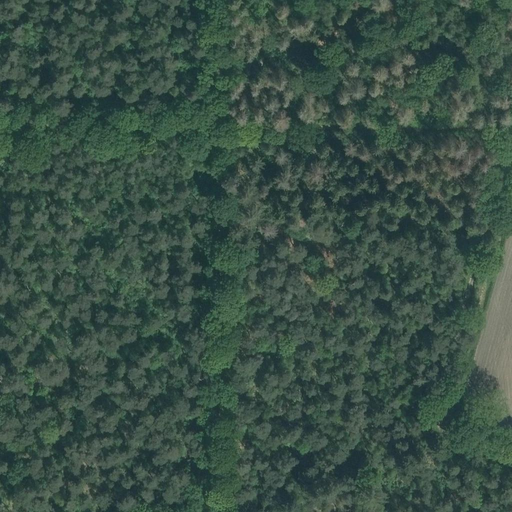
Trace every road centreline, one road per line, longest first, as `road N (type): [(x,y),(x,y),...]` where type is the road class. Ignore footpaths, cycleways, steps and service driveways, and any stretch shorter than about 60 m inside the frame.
road 1 (track): [(0,122),(511,125)]
road 2 (track): [(216,0),(215,511)]
road 3 (track): [(511,146),(438,419),(511,442)]
